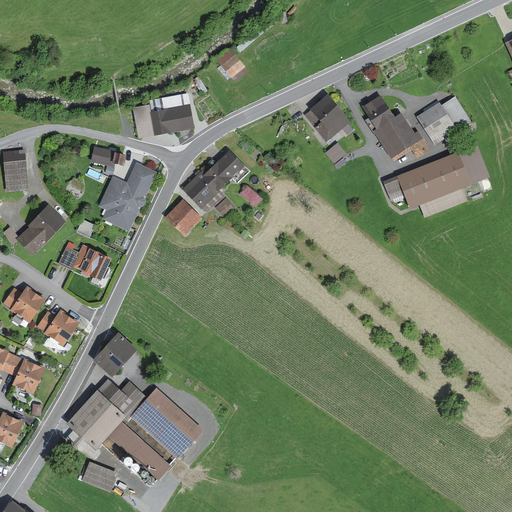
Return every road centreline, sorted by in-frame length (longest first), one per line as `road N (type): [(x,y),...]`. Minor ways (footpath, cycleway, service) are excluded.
road 1 (tertiary): [(493,0),(218,128),(182,161)]
road 2 (tertiary): [(104,322),(11,487)]
road 3 (unclassified): [(182,161),(65,129),(27,132),(0,145)]
road 4 (tertiary): [(182,161),(104,322)]
road 5 (residential): [(104,322),(0,257)]
